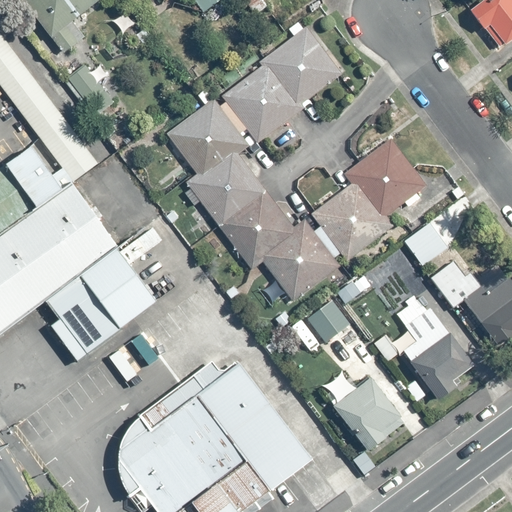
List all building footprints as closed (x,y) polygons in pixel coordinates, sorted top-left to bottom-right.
[(20,0),(62,54),(84,37),(71,21),(96,2),(94,0),(20,0)] [(216,0),(189,0),(201,13),(216,0)] [(264,7),(258,0),(241,0),(254,15),(264,7)] [(511,0),(479,0),(465,11),(478,29),(484,25),(500,46),(511,36),(511,0)] [(105,159),(0,24),(0,89),(36,136),(73,184),(105,159)] [(295,107),(298,105),(340,71),(305,27),(260,62),(262,64),(295,107)] [(92,119),(113,103),(97,83),(105,77),(98,66),(91,72),(84,63),(62,80),(92,119)] [(295,107),(262,64),(220,97),(225,103),(245,128),(256,143),(301,108),(298,105),(295,107)] [(234,149),(237,153),(247,145),(238,133),(245,128),(225,103),(218,107),(212,99),(165,135),(195,175),(196,177),(234,149)] [(39,211),(73,184),(36,136),(1,163),(39,211)] [(382,220),(385,217),(425,187),(388,139),(342,174),(349,184),(353,181),(382,220)] [(196,177),(195,175),(184,183),(217,226),(264,191),(237,153),(234,149),(196,177)] [(0,240),(39,211),(1,163),(0,164),(0,240)] [(353,181),(349,184),(309,214),(319,228),(339,253),(344,261),(391,225),(385,217),(382,220),(353,181)] [(120,244),(73,184),(39,211),(0,240),(0,337),(33,312),(120,244)] [(264,191),(217,226),(250,269),(259,262),(257,259),(293,232),(290,229),(264,191)] [(257,259),(259,262),(290,303),(339,265),(333,258),(339,253),(319,228),(314,232),(304,219),(290,229),(293,232),(257,259)] [(402,242),(421,266),(428,260),(446,246),(427,222),(402,242)] [(160,294),(120,244),(33,312),(72,362),(160,294)] [(462,301),(479,286),(469,273),(464,276),(452,260),(428,278),(451,309),(462,301)] [(370,285),(362,274),(334,292),(342,304),(370,285)] [(479,286),(462,301),(501,353),(511,344),(511,294),(500,279),(483,292),(479,286)] [(407,332),(396,339),(390,331),(372,344),(385,361),(398,351),(416,376),(403,386),(415,403),(428,393),(434,400),(454,386),(450,381),(472,366),(421,295),(394,314),(407,332)] [(330,301),(305,320),(321,343),(347,324),(330,301)] [(215,511),(298,449),(217,345),(89,444),(142,511),(215,511)] [(346,371),(322,390),(331,402),(327,406),(364,452),(402,421),(365,375),(356,383),(346,371)]
